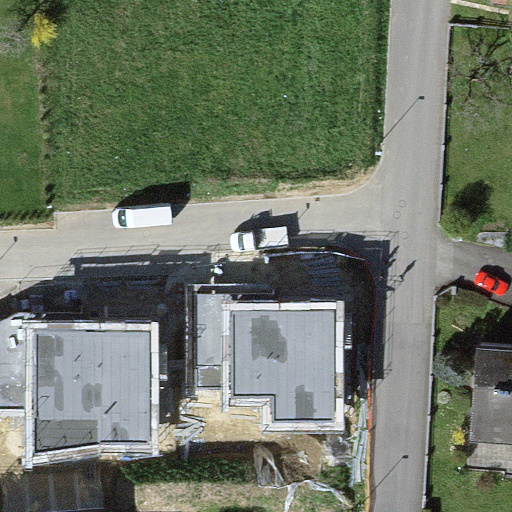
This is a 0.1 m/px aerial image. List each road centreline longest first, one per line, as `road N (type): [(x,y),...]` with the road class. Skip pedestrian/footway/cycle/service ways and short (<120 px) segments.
road 1 (residential): [(421,211),(0,249)]
road 2 (residential): [(399,511),(421,211)]
road 3 (residential): [(421,211),(425,0)]
